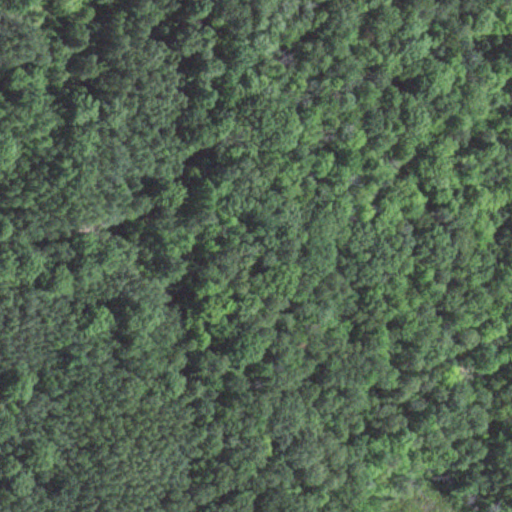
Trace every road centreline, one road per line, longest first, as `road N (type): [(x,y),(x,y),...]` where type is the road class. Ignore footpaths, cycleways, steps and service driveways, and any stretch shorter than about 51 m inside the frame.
road 1 (track): [(192,0),(193,404),(204,511)]
road 2 (track): [(193,346),(216,370),(287,411),(511,473)]
road 3 (track): [(193,346),(97,221),(0,238)]
road 4 (track): [(97,221),(155,189),(192,100)]
